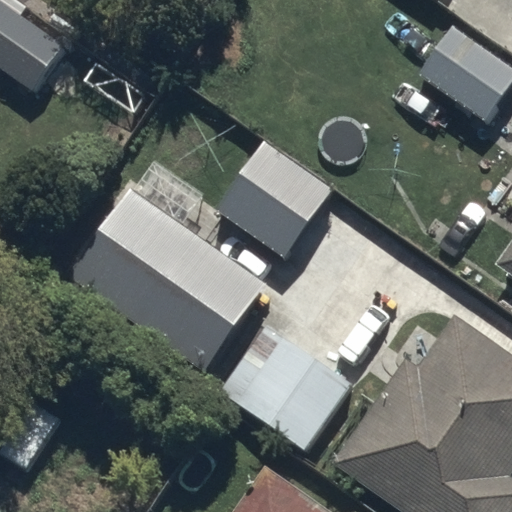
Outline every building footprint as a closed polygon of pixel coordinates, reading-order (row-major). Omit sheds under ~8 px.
[(0,79),(41,107),(74,57),(0,7),(0,79)] [(420,85),(491,133),(511,101),(511,67),(458,31),(420,85)] [(219,218),(294,269),(342,198),(267,147),(219,218)] [(66,284),(211,383),(272,293),(127,195),(66,284)] [(511,268),(501,284),(511,291),(511,268)] [(219,398),(311,461),(358,390),(267,328),(219,398)] [(389,404),(341,474),(396,511),(511,511),(511,361),(464,329),(428,381),(412,370),(389,404)] [(314,511),(267,480),(245,511),(314,511)]
